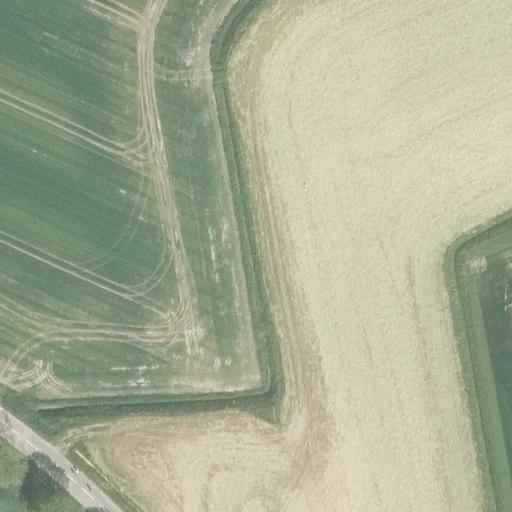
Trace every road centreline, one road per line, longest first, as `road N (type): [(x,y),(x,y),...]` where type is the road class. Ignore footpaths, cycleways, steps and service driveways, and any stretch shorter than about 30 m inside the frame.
road 1 (track): [(284,0),(253,19),(236,50),(238,93),(303,400),(296,408),(208,421),(79,432),(51,460)]
road 2 (tertiary): [(0,422),(105,511)]
